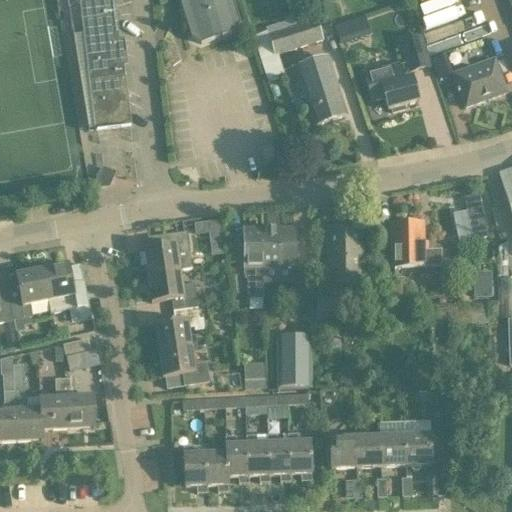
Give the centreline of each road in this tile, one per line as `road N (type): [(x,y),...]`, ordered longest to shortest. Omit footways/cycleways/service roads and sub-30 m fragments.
road 1 (residential): [(156,211),(399,179),(511,150)]
road 2 (residential): [(136,511),(90,224)]
road 3 (residential): [(156,211),(130,0)]
